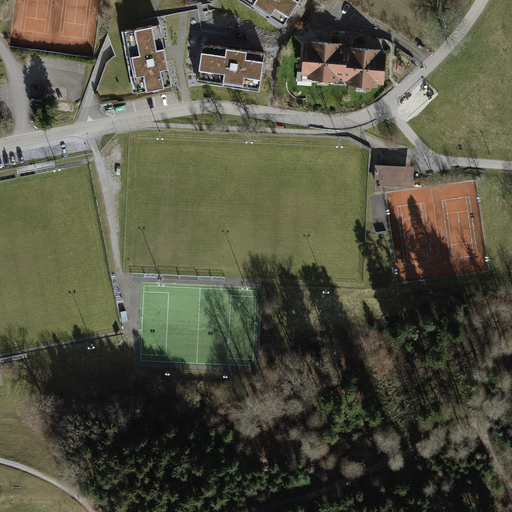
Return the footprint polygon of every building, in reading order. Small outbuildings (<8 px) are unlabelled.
[(240,0),(256,10),(262,0),(240,0)] [(262,0),(256,10),(282,26),(298,0),(262,0)] [(124,32),(129,63),(165,57),(160,25),(124,32)] [(234,50),(203,46),(198,84),(229,88),(234,50)] [(307,47),(305,81),(385,85),(387,52),(307,47)] [(266,55),(234,50),(229,88),(260,93),(266,55)] [(129,63),(135,94),(171,88),(165,57),(129,63)] [(414,168),(376,166),(376,186),(414,187),(414,168)]
